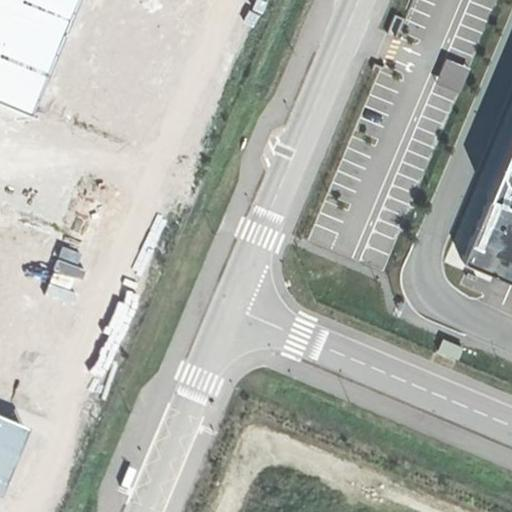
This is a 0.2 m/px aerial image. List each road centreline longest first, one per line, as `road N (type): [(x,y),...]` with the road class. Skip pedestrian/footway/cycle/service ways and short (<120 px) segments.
road 1 (unclassified): [(363,0),(234,311)]
road 2 (unclassified): [(234,311),(511,424)]
road 3 (unclassified): [(234,311),(148,511)]
